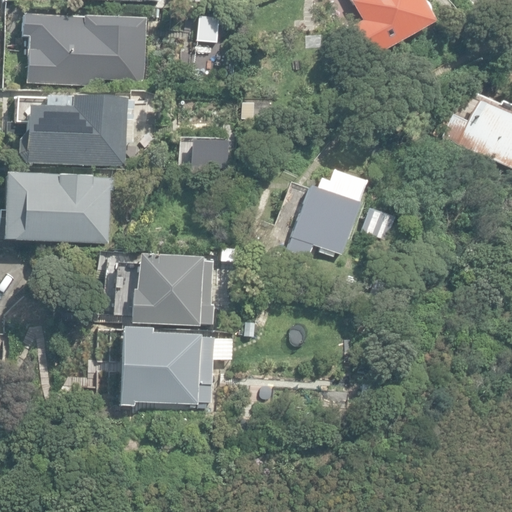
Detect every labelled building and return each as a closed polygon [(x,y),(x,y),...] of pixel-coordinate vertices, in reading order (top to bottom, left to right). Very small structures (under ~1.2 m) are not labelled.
[(351,27),(368,58),(429,25),(423,14),(423,11),(423,8),(421,6),(419,4),(417,2),(415,0),(348,0),(350,3),(361,22),(351,27)] [(25,84),(95,86),(95,81),(143,83),(145,19),(82,17),(20,15),(20,38),(27,38),(25,84)] [(20,165),(124,169),(124,144),(132,144),(134,101),(43,97),(42,109),(26,108),(25,119),(23,119),(22,135),(22,142),(20,155),(20,165)] [(445,141),(511,172),(511,117),(475,101),(465,122),(450,115),(442,131),(438,129),(432,142),(443,147),(445,141)] [(285,251),(307,258),(311,244),(340,254),(364,183),(332,172),(328,184),(320,181),(316,191),(306,187),(299,208),(292,206),(289,215),(296,218),(290,236),(282,234),(278,247),(286,250),(285,251)] [(2,241),(108,244),(109,194),(111,194),(111,179),(90,178),(91,177),(4,174),(2,241)] [(234,263),(234,251),(219,250),(219,262),(234,263)] [(129,324),(198,327),(198,325),(199,325),(212,325),(213,306),(210,306),(212,261),(201,260),(201,257),(136,255),(135,277),(125,276),(124,296),(130,297),(129,324)] [(252,337),(253,321),(243,320),(242,336),(252,337)] [(89,337),(104,337),(104,327),(89,327),(89,337)] [(117,406),(133,407),(133,403),(196,405),(196,403),(211,403),(212,339),(199,339),(199,335),(149,334),(149,329),(120,328),(117,406)] [(372,400),(372,385),(359,385),(359,400),(372,400)]
